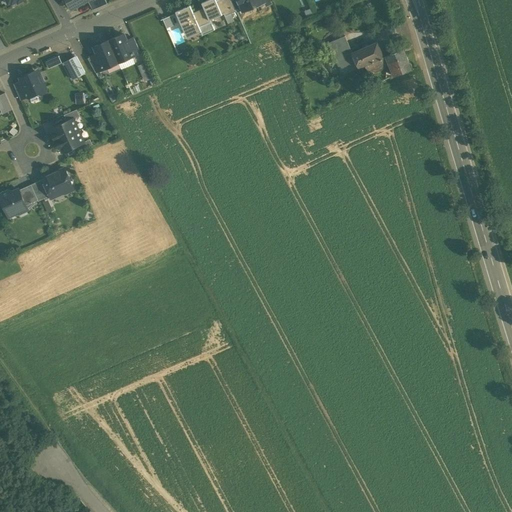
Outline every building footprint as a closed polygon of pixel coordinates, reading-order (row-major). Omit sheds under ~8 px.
[(66,0),(71,9),(87,0),(66,0)] [(105,0),(94,0),(89,3),(93,10),(107,4),(105,0)] [(210,20),(222,15),(216,0),(215,0),(208,0),(202,3),(204,8),(193,12),(190,5),(176,12),(187,37),(201,31),(200,27),(211,22),(210,20)] [(231,0),(217,0),(216,0),(222,15),(224,14),(225,16),(236,11),(232,0),(231,0)] [(238,0),(232,0),(236,11),(242,9),(238,0)] [(253,6),(250,0),(238,0),(242,9),(243,11),(253,6)] [(123,35),(109,41),(118,62),(132,56),(126,42),(123,35)] [(336,40),(328,43),(331,50),(348,43),(345,36),(343,36),(336,40)] [(134,38),(126,42),(132,56),(140,52),(134,38)] [(109,41),(95,47),(98,54),(104,68),(118,62),(109,41)] [(352,53),(358,67),(365,64),(381,57),(383,57),(377,42),(352,53)] [(348,43),(331,50),(342,74),(358,67),(352,53),(348,43)] [(403,48),(386,55),(389,62),(395,76),(411,69),(411,68),(412,66),(411,63),(409,62),(403,48)] [(98,54),(88,58),(95,72),(104,68),(98,54)] [(76,55),(62,62),(72,80),(85,73),(76,55)] [(383,57),(381,57),(384,64),(389,62),(386,55),(383,57)] [(381,57),(365,64),(369,75),(385,68),(384,64),(381,57)] [(39,73),(32,76),(28,74),(20,78),(21,81),(28,97),(38,93),(41,94),(45,92),(46,89),(39,73)] [(28,97),(21,81),(13,84),(20,100),(28,97)] [(83,92),(75,93),(76,103),(84,103),(83,92)] [(5,93),(0,94),(0,101),(2,107),(1,107),(4,113),(12,109),(5,93)] [(77,109),(64,115),(67,121),(73,118),(74,119),(80,116),(77,109)] [(67,121),(51,128),(53,133),(52,133),(55,141),(79,131),(74,119),(73,118),(67,121)] [(79,131),(55,141),(59,148),(60,148),(62,152),(77,145),(84,142),(79,131)] [(77,145),(80,152),(93,146),(90,139),(84,142),(77,145)] [(55,173),(52,175),(50,174),(43,177),(44,179),(48,188),(47,188),(50,196),(51,198),(62,193),(63,188),(72,184),(71,184),(72,181),(71,177),(68,176),(64,168),(56,172),(55,173)] [(44,179),(31,184),(38,200),(38,201),(50,196),(47,188),(48,188),(44,179)] [(31,184),(19,190),(26,205),(38,200),(31,184)] [(10,193),(6,191),(0,193),(0,196),(9,217),(17,213),(19,209),(26,206),(26,205),(19,190),(19,189),(10,193)]
